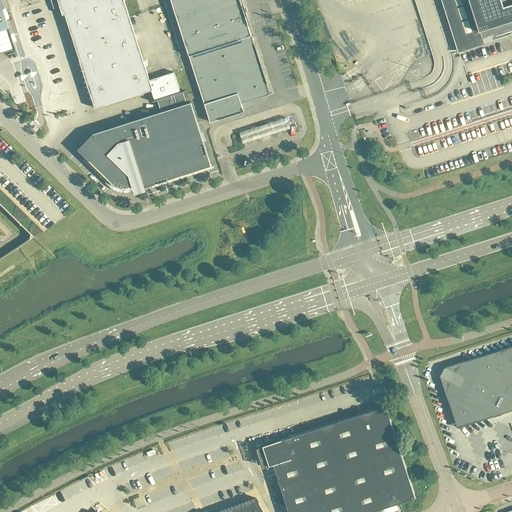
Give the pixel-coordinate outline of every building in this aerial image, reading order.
[(152,101),(185,91),(185,90),(180,92),(174,72),(149,80),(123,0),(57,0),(59,5),(63,15),(63,14),(65,14),(95,108),(151,90),(155,100),(153,101),(152,101)] [(170,0),(189,55),(252,35),(240,0),(170,0)] [(511,0),(448,0),(465,50),(462,50),(463,51),(485,44),(484,43),(511,34),(511,0)] [(0,53),(6,52),(6,54),(7,55),(15,52),(16,52),(15,52),(12,42),(14,41),(13,38),(12,34),(10,34),(8,27),(5,19),(7,19),(7,18),(4,10),(4,9),(2,10),(1,8),(2,8),(0,3),(0,53)] [(270,94),(252,35),(189,55),(210,122),(244,111),(241,103),(270,94)] [(211,166),(193,110),(191,102),(187,103),(183,92),(185,91),(152,101),(152,102),(157,100),(161,112),(93,134),(78,149),(110,181),(118,187),(127,188),(142,183),(144,187),(211,166)] [(255,131),(261,129),(256,116),(251,118),(255,131)] [(441,375),(441,376),(457,428),(472,423),(501,414),(511,410),(511,346),(445,368),(441,375)] [(381,396),(371,400),(374,408),(384,404),(381,396)] [(415,498),(394,432),(386,406),(326,425),(304,432),(263,446),(270,466),(273,465),(284,499),(288,511),(372,511),(398,504),(415,498)] [(264,511),(256,498),(218,511),(264,511)]
